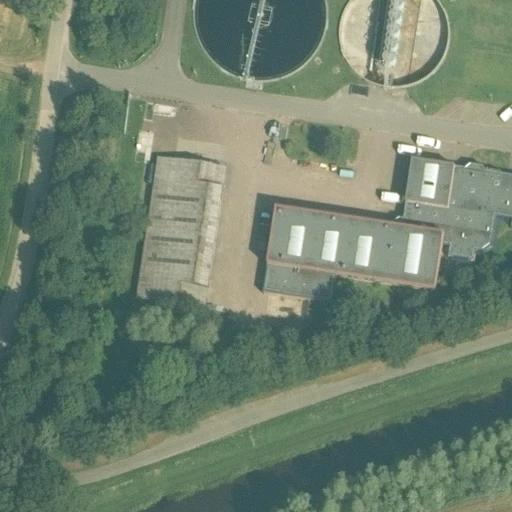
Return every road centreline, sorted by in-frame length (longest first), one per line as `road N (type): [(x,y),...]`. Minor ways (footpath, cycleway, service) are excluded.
road 1 (unclassified): [(0,468),(40,481),(80,480),(511,335)]
road 2 (unknown): [(52,70),(511,136)]
road 3 (unclassified): [(0,338),(29,240),(61,0)]
